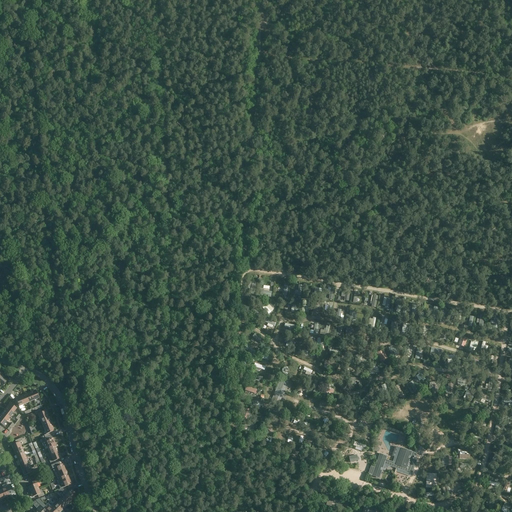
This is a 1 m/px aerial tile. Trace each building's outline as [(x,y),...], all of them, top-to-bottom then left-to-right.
[(257,282),(253,281),(249,280),(248,288),(251,289),(250,293),(254,294),(257,282)] [(312,294),(312,296),(321,297),(322,289),(315,288),(314,294),(312,294)] [(345,297),(345,300),(349,301),(351,290),(346,290),(346,291),(343,291),(342,296),(345,297)] [(265,305),(262,307),(269,314),(274,309),(269,303),(266,306),(265,305)] [(321,308),(318,307),(319,304),(315,303),(312,312),(317,313),(317,312),(320,313),(321,308)] [(254,307),(251,309),(259,318),(261,315),(254,307)] [(447,310),(443,309),(440,323),(443,324),(444,320),(448,321),(449,317),(445,316),(447,310)] [(266,318),(265,322),(268,323),(267,326),(270,327),(270,326),(272,327),(273,325),(274,326),(275,326),(276,322),(266,318)] [(331,323),(328,323),(326,328),(325,328),(324,330),(321,329),(320,335),(327,336),(331,323)] [(265,340),(255,333),(252,337),(262,344),(265,340)] [(458,345),(465,347),(467,338),(461,337),(458,345)] [(313,348),(304,345),(302,349),(301,352),(309,355),(310,352),(312,353),(313,348)] [(388,358),(384,350),(377,353),(381,362),(388,358)] [(363,364),(362,362),(363,361),(362,360),(364,359),(362,356),(359,357),(358,354),(354,356),(358,366),(363,364)] [(324,365),(325,365),(324,368),(330,370),(331,367),(335,368),(336,363),(325,361),(324,365)] [(423,375),(418,381),(421,384),(426,378),(423,375)] [(465,385),(465,377),(464,377),(461,377),(457,378),(458,386),(465,385)] [(274,392),(271,401),(279,404),(283,394),(284,392),(284,391),(285,387),(289,388),(291,382),(288,381),(280,378),(275,392),(274,392)] [(409,383),(410,385),(408,387),(410,391),(413,389),(414,392),(418,390),(413,381),(409,383)] [(319,382),(316,386),(315,386),(314,388),(315,389),(313,392),(316,394),(322,384),(319,382)] [(36,390),(31,392),(34,400),(39,398),(36,390)] [(254,399),(255,391),(245,390),(244,394),(249,395),(248,398),(254,399)] [(31,392),(26,394),(29,402),(34,400),(31,392)] [(29,402),(26,394),(21,396),(24,404),(29,402)] [(367,394),(362,402),(367,405),(372,398),(367,394)] [(481,394),(479,398),(488,402),(490,399),(481,394)] [(22,405),(24,404),(21,396),(15,398),(19,406),(22,405)] [(10,403),(6,407),(13,413),(16,409),(10,403)] [(13,413),(6,407),(3,412),(10,417),(13,413)] [(247,420),(247,418),(250,419),(252,416),(250,415),(251,412),(250,412),(250,410),(246,408),(242,418),(247,420)] [(40,410),(35,412),(35,414),(36,414),(38,414),(40,419),(48,416),(46,410),(42,412),(40,410)] [(498,415),(502,416),(502,419),(507,420),(508,414),(499,411),(498,415)] [(3,412),(0,415),(0,416),(7,421),(10,417),(3,412)] [(450,418),(450,422),(461,424),(463,416),(455,415),(455,419),(450,418)] [(48,416),(40,419),(42,424),(50,421),(48,416)] [(50,421),(42,424),(44,429),(52,426),(50,421)] [(46,434),(44,435),(45,438),(51,435),(50,433),(54,431),(52,426),(44,429),(46,434)] [(42,439),(41,440),(44,447),(47,446),(55,443),(53,438),(52,438),(51,435),(45,438),(42,439)] [(16,443),(11,445),(13,450),(22,447),(19,442),(22,441),(21,438),(16,440),(15,441),(16,443)] [(55,443),(47,446),(48,448),(49,451),(57,448),(55,443)] [(22,447),(13,450),(15,455),(24,452),(22,447)] [(50,454),(47,455),(48,458),(51,456),(59,453),(57,448),(49,451),(50,454)] [(372,466),(370,473),(371,475),(373,475),(373,476),(380,478),(384,464),(387,465),(412,474),(416,462),(410,459),(410,458),(412,459),(413,457),(414,457),(415,453),(402,448),(401,448),(402,449),(397,463),(386,460),(387,456),(380,454),(375,468),(372,466)] [(24,452),(15,455),(18,460),(26,457),(24,452)] [(51,456),(48,458),(51,466),(58,463),(59,462),(58,460),(61,458),(59,453),(51,456)] [(498,457),(494,455),(489,463),(493,465),(498,457)] [(26,457),(18,460),(20,465),(28,462),(26,457)] [(28,462),(20,465),(22,470),(30,467),(28,462)] [(51,466),(49,466),(50,469),(53,468),(55,473),(66,469),(64,464),(63,464),(60,465),(59,462),(58,463),(51,466)] [(30,467),(22,470),(24,476),(28,474),(30,476),(35,474),(34,471),(32,472),(30,467)] [(66,469),(55,473),(57,478),(60,477),(68,474),(66,469)] [(61,479),(57,481),(58,484),(70,479),(68,474),(60,477),(61,479)] [(488,484),(496,486),(495,488),(498,489),(498,487),(499,487),(501,480),(490,477),(488,484)] [(33,485),(28,487),(31,492),(39,489),(37,483),(39,482),(38,479),(32,482),(33,485)] [(58,484),(60,489),(67,486),(71,484),(72,484),(70,479),(58,484)] [(11,485),(8,486),(6,487),(9,495),(14,493),(11,485)] [(6,487),(3,488),(1,489),(4,498),(9,495),(6,487)] [(39,489),(31,492),(33,497),(37,495),(38,498),(44,495),(43,493),(41,493),(39,489)] [(65,491),(63,493),(65,495),(71,502),(75,498),(74,497),(76,495),(72,490),(69,492),(67,494),(65,491)] [(63,493),(61,495),(63,497),(61,499),(68,505),(71,502),(65,495),(63,493)] [(385,497),(383,503),(389,505),(391,499),(385,497)] [(39,499),(35,500),(36,500),(38,502),(38,503),(40,505),(45,510),(46,511),(58,511),(54,507),(52,509),(49,507),(48,508),(40,500),(39,499)] [(61,499),(58,503),(64,509),(68,505),(61,499)] [(332,499),(331,505),(341,507),(342,501),(332,499)] [(486,504),(487,504),(486,505),(496,508),(498,502),(487,499),(486,504)] [(56,501),(52,505),(54,507),(58,511),(60,511),(64,509),(58,503),(56,501)] [(38,510),(35,511),(45,511),(46,511),(45,510),(40,505),(38,503),(37,504),(35,506),(38,510)]
